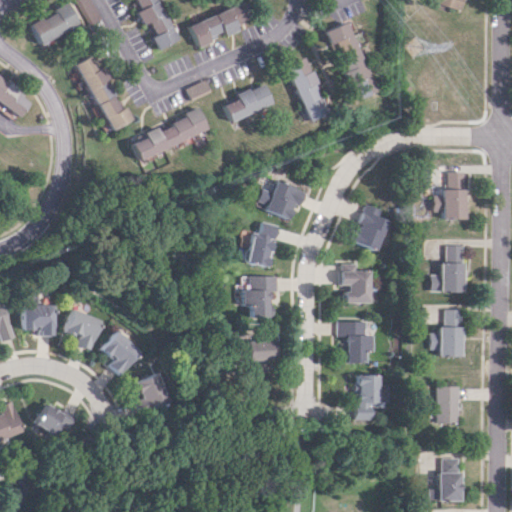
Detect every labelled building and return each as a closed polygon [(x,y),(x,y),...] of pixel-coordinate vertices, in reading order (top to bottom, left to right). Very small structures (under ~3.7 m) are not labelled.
[(74,0),(86,25),(99,18),(90,0),(74,0)] [(174,39),(153,0),(130,0),(136,9),(134,10),(148,36),(148,37),(154,49),(174,39)] [(459,0),(430,0),(430,2),(456,10),(459,0)] [(185,24),(194,46),(218,37),(218,35),(249,22),(241,2),(185,24)] [(26,24),(37,44),(76,23),(65,3),(26,24)] [(373,91),(343,21),(323,29),(353,99),(373,91)] [(103,132),(128,118),(121,104),(118,106),(97,67),(94,69),(87,55),(70,64),(93,106),(90,107),(103,132)] [(304,121),(324,114),(303,56),(283,63),(304,121)] [(0,104),(17,117),(29,99),(0,78),(0,104)] [(231,93),(234,100),(220,104),(225,119),(269,106),(262,84),(231,93)] [(204,130),(195,109),(154,127),(154,126),(140,132),(142,137),(128,143),(135,159),(204,130)] [(439,218),(459,219),(461,172),(444,171),(444,189),(439,189),(439,195),(431,195),(430,211),(439,211),(439,218)] [(261,209),(283,219),(290,203),(296,206),(302,191),(272,179),(267,192),(258,188),(253,200),(263,204),(261,209)] [(384,220),(375,217),(378,210),(361,203),(347,241),(373,250),(384,220)] [(263,267),(274,225),(258,221),(255,233),(248,231),(241,261),(263,267)] [(460,245),(443,244),(443,262),(438,262),(438,274),(429,274),(428,291),(459,292),(460,245)] [(367,302),(367,269),(354,270),(354,262),(336,263),(336,285),(342,285),(342,303),(367,302)] [(273,275),(244,276),(244,289),(238,289),(238,305),(245,305),(245,317),(268,317),(267,291),(274,291),(273,275)] [(0,339),(11,337),(0,299),(0,339)] [(18,329),(35,329),(35,335),(50,335),(50,304),(18,304),(18,329)] [(99,320),(69,308),(60,331),(75,337),(73,343),(87,349),(99,320)] [(460,309),(441,308),(441,332),(430,332),(429,349),(438,349),(438,355),(459,356),(460,309)] [(362,362),(362,351),(370,351),(370,334),(363,334),(363,321),(334,320),(334,336),(340,336),(340,362),(362,362)] [(138,352),(115,330),(97,348),(110,360),(106,364),(117,375),(138,352)] [(242,340),(243,360),(273,360),(273,340),(242,340)] [(132,382),(143,409),(166,400),(155,372),(132,382)] [(385,384),(377,384),(377,374),(353,374),(352,419),(368,419),(369,406),(385,407),(385,384)] [(456,386),(435,385),(434,423),(456,423),(456,386)] [(0,403),(0,440),(19,435),(8,400),(0,403)] [(57,425),(65,429),(73,415),(60,408),(58,412),(42,403),(30,424),(52,435),(57,425)] [(427,500),(456,500),(457,458),(437,458),(436,488),(428,488),(427,500)]
